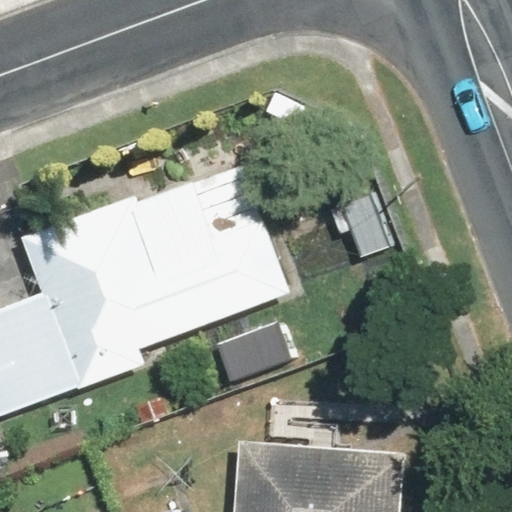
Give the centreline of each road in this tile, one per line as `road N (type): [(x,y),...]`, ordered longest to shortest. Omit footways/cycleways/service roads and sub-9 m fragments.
road 1 (residential): [(218,0),(0,79)]
road 2 (secondary): [(458,0),(511,138)]
